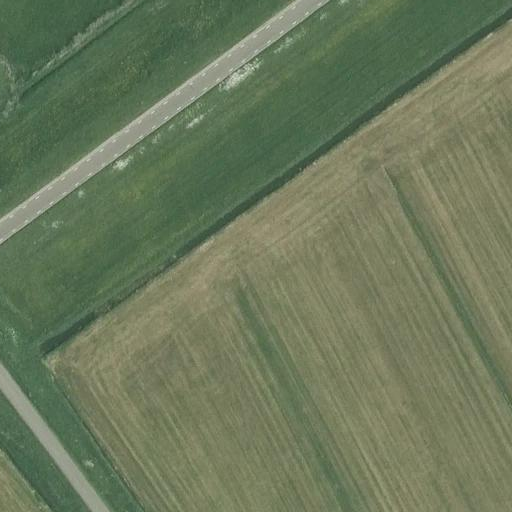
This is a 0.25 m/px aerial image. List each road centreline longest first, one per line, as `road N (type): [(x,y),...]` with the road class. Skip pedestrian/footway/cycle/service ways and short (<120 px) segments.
road 1 (tertiary): [(0,236),(316,0)]
road 2 (unclassified): [(94,511),(0,383)]
